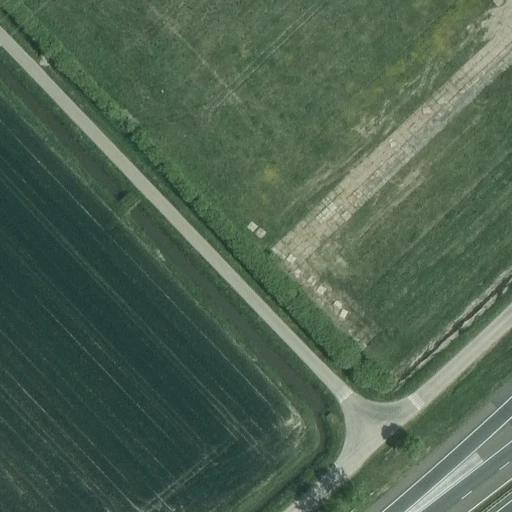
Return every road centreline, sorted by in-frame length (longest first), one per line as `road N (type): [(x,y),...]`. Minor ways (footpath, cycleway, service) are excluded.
road 1 (unclassified): [(380,436),(0,39)]
road 2 (unclassified): [(380,436),(511,315)]
road 3 (motorway): [(511,405),(391,511)]
